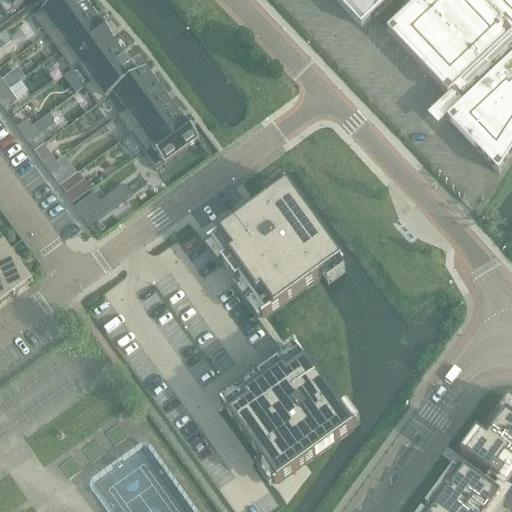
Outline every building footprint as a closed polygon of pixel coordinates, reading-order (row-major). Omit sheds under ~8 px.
[(0,0),(0,8),(6,16),(28,0),(0,0)] [(81,0),(58,0),(33,18),(46,37),(87,7),(81,0)] [(511,0),(338,0),(336,3),(361,29),(391,0),(419,0),(386,32),(447,97),(451,93),(462,105),(446,120),(498,174),(511,153),(511,0)] [(87,7),(46,37),(59,54),(101,24),(100,23),(99,24),(87,7)] [(101,24),(59,54),(72,72),(113,41),(101,24)] [(113,41),(72,72),(76,69),(88,85),(84,88),(84,89),(125,60),(113,43),(114,42),(113,41)] [(125,60),(84,89),(97,107),(146,71),(145,71),(137,77),(125,60)] [(146,71),(97,107),(110,98),(121,115),(117,118),(118,118),(158,89),(146,71)] [(1,81),(0,81),(0,96),(8,91),(1,81)] [(158,89),(118,118),(130,136),(171,106),(158,89)] [(8,91),(0,96),(0,106),(2,110),(15,101),(8,91)] [(171,106),(130,136),(143,152),(141,153),(142,154),(185,123),(184,122),(183,123),(171,106)] [(26,122),(16,129),(21,135),(30,128),(26,122)] [(185,123),(142,154),(155,172),(198,141),(185,123)] [(30,128),(21,135),(28,145),(41,136),(34,126),(30,128)] [(51,157),(41,164),(46,170),(56,163),(51,157)] [(56,163),(46,170),(51,177),(61,170),(56,163)] [(84,181),(64,196),(72,205),(91,191),(84,181)] [(258,209),(211,243),(266,319),(319,280),(322,278),(341,264),(286,189),(279,194),(258,209)] [(91,196),(73,209),(87,228),(105,215),(91,196)] [(1,239),(0,239),(0,277),(11,292),(29,278),(1,239)] [(0,277),(0,299),(11,292),(0,277)] [(298,355),(223,409),(277,485),(353,431),(298,355)] [(460,469),(427,511),(492,511),(502,499),(505,501),(511,492),(511,403),(509,402),(466,462),(475,468),(469,476),(460,469)]
